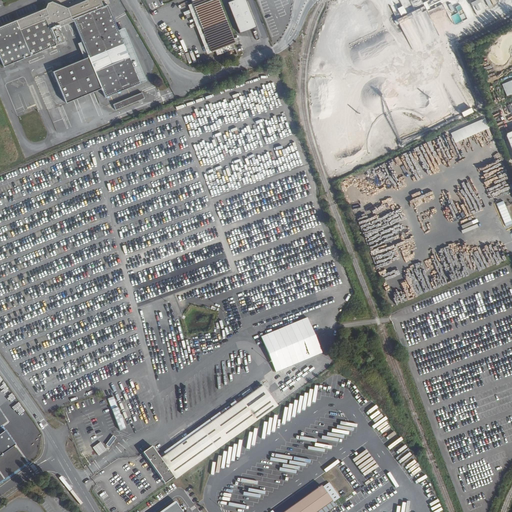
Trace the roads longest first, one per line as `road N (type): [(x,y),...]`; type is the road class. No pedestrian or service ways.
road 1 (residential): [(133,0),(171,69),(193,83),(281,48),(317,0)]
road 2 (unknown): [(511,2),(365,72),(352,68),(331,37),(331,24),(354,9)]
road 3 (unknown): [(144,344),(34,394),(48,406),(117,379)]
road 4 (unknown): [(0,90),(33,147),(162,91)]
road 5 (unknown): [(502,229),(467,169),(413,199),(431,243),(448,244)]
road 6 (unknown): [(406,350),(392,319),(499,278),(511,285)]
road 7 (unknown): [(140,329),(23,378)]
